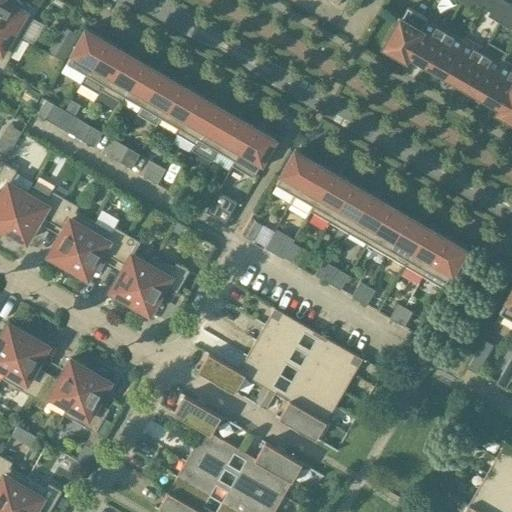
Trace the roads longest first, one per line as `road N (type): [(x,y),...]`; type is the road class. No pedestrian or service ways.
road 1 (residential): [(235,240),(42,126)]
road 2 (residential): [(404,341),(235,240)]
road 3 (residential): [(167,364),(0,266)]
road 4 (residential): [(324,458),(167,364)]
road 5 (residential): [(87,511),(167,364)]
road 6 (residential): [(167,364),(235,240)]
